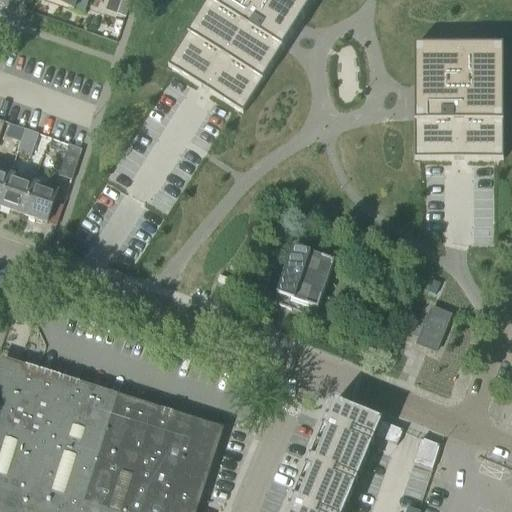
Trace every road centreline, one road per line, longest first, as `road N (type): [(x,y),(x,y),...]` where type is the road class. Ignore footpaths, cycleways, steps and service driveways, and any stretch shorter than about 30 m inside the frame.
road 1 (residential): [(305,365),(0,251)]
road 2 (unclassified): [(470,429),(305,365)]
road 3 (residential): [(246,511),(305,365)]
road 4 (unclassified): [(511,309),(470,429)]
